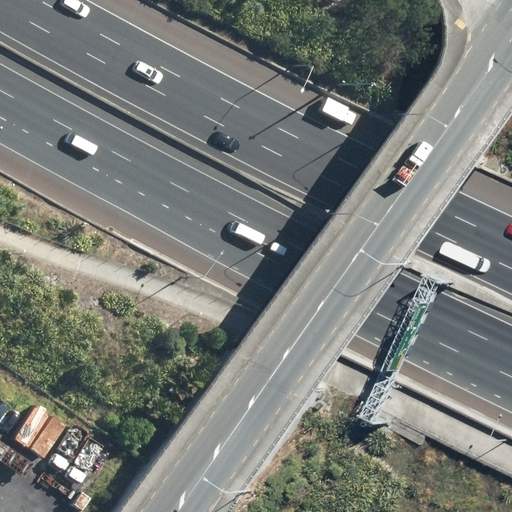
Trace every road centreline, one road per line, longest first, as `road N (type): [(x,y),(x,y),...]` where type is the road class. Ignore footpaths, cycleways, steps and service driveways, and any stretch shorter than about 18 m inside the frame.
road 1 (secondary): [(169,511),(511,30)]
road 2 (motorway): [(0,2),(144,86),(511,271)]
road 3 (motorway): [(511,393),(79,137)]
road 4 (motorway): [(511,357),(79,137)]
